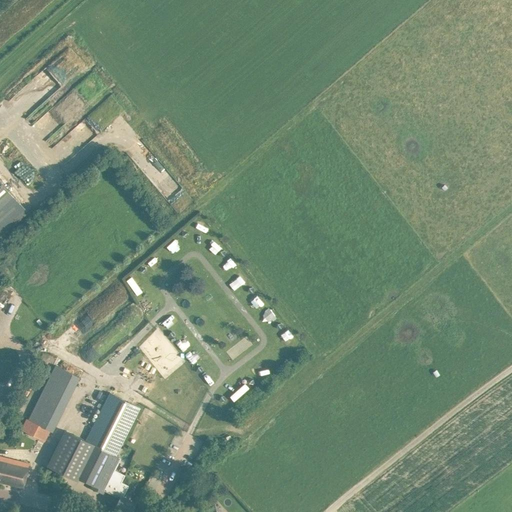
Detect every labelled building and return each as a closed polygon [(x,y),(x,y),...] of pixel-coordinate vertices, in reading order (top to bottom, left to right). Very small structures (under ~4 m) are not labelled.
[(0,235),(27,211),(0,180),(0,235)] [(189,227),(199,239),(207,231),(197,220),(189,227)] [(213,249),(222,243),(215,235),(207,242),(213,249)] [(230,269),(239,263),(234,256),(225,262),(230,269)] [(235,278),(241,286),(250,279),(244,271),(235,278)] [(136,275),(129,279),(139,295),(145,292),(136,275)] [(256,296),(258,305),(267,303),(265,294),(256,296)] [(28,419),(23,429),(46,441),(51,431),(53,432),(80,377),(79,377),(59,366),(56,365),(29,420),(28,419)] [(20,391),(27,395),(33,384),(27,380),(20,391)] [(236,402),(252,387),(248,382),(231,397),(236,402)] [(231,395),(238,389),(232,383),(225,389),(231,395)] [(66,431),(48,466),(77,481),(78,477),(91,484),(89,489),(102,495),(104,490),(119,498),(114,508),(122,511),(130,511),(136,502),(123,495),(127,489),(120,485),(126,474),(115,469),(120,457),(116,455),(140,407),(110,391),(85,440),(66,431)] [(0,481),(23,487),(29,463),(0,455),(0,481)]
